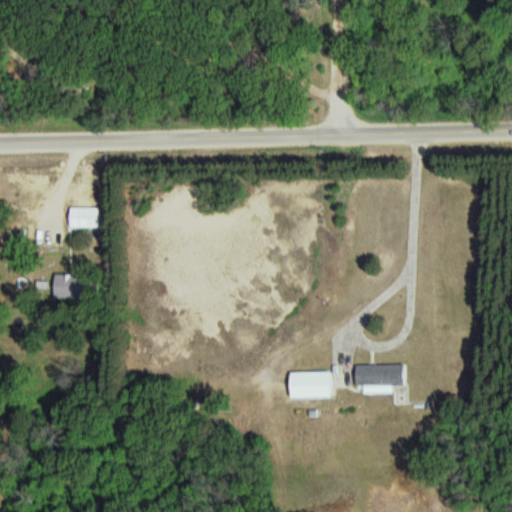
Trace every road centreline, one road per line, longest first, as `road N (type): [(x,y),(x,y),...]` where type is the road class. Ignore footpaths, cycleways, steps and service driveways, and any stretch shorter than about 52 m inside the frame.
road 1 (residential): [(0,142),(511,129)]
road 2 (residential): [(343,135),(342,0)]
